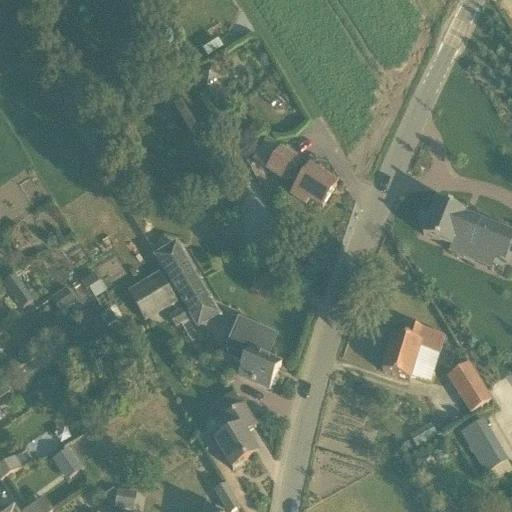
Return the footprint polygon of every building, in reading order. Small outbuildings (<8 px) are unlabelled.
[(300,164),(277,149),(266,142),(253,162),(287,184),(289,181),(299,188),(292,198),(306,207),(309,201),(323,209),(337,187),(310,170),(305,178),(295,171),(300,164)] [(206,161),(218,181),(241,168),(229,147),(206,161)] [(463,262),(468,249),(505,264),(511,247),(511,235),(465,216),(465,215),(437,203),(423,237),(451,249),(448,256),(463,262)] [(156,259),(190,318),(212,305),(176,246),(156,259)] [(18,273),(3,282),(19,311),(34,303),(18,273)] [(158,277),(127,295),(145,325),(176,307),(158,277)] [(118,324),(111,313),(101,319),(108,330),(118,324)] [(244,365),(238,379),(270,393),(272,389),(275,388),(278,381),(277,378),(281,367),(267,360),(275,341),(239,325),(225,357),(244,365)] [(394,336),(382,374),(410,382),(411,378),(431,384),(445,339),(406,327),(402,339),(394,336)] [(468,368),(449,381),(472,416),(491,403),(468,368)] [(0,401),(9,395),(3,385),(0,387),(0,401)] [(247,433),(256,428),(244,408),(221,422),(230,436),(216,445),(231,470),(258,457),(247,433)] [(461,433),(484,475),(508,462),(485,420),(461,433)] [(67,481),(84,470),(69,449),(52,460),(67,481)] [(27,453),(15,461),(0,469),(0,484),(33,463),(27,453)] [(226,488),(213,495),(224,511),(240,511),(241,511),(226,488)] [(117,493),(115,510),(128,511),(135,511),(137,496),(117,493)]
